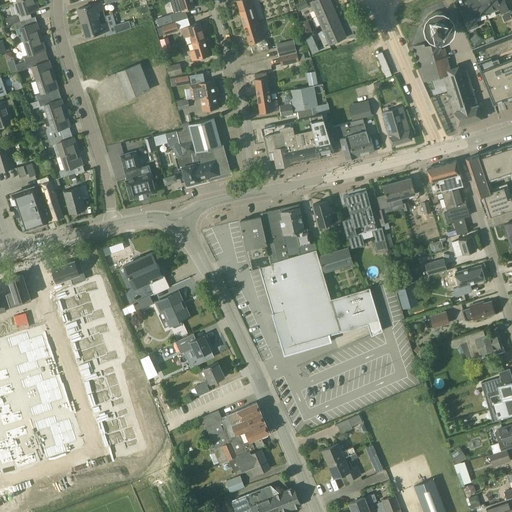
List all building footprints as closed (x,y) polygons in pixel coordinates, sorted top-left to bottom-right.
[(35,0),(19,0),(12,3),(13,3),(17,15),(16,15),(6,18),(9,25),(14,23),(25,19),(32,17),(30,12),(39,9),(35,0)] [(169,0),(174,13),(171,14),(173,22),(187,17),(185,10),(195,7),(192,0),(169,0)] [(245,27),(260,23),(255,7),(253,7),(250,0),(238,0),(242,11),(240,11),(245,27)] [(308,7),(305,0),(296,4),(298,11),(308,7)] [(316,15),(317,16),(333,9),(329,0),(313,0),(310,1),(314,10),(310,12),(312,17),(316,15)] [(474,19),(486,14),(482,5),(484,4),(482,0),(468,0),(467,1),(470,9),(461,13),(468,30),(477,27),(474,19)] [(482,5),(486,14),(500,9),(502,14),(510,11),(505,0),(482,0),(484,4),(482,5)] [(101,2),(78,8),(82,23),(99,18),(97,12),(103,10),(101,2)] [(143,7),(136,12),(142,21),(149,16),(143,7)] [(317,16),(323,31),(340,24),(333,9),(317,16)] [(425,19),(423,25),(423,31),(426,37),(430,41),(435,43),(437,38),(439,38),(441,37),(443,36),(445,35),(447,32),(448,30),(448,27),(446,23),(445,21),(444,20),(446,14),(443,12),(442,12),(435,12),(430,14),(425,19)] [(504,21),(511,18),(509,13),(502,15),(504,21)] [(108,30),(105,16),(99,18),(82,23),(86,36),(108,30)] [(24,41),(41,36),(36,22),(27,25),(25,19),(14,23),(16,30),(20,28),(24,41)] [(129,22),(129,21),(114,25),(116,33),(131,28),(131,26),(134,26),(132,21),(129,22)] [(179,30),(176,22),(157,28),(160,36),(179,30)] [(190,35),(193,43),(204,39),(199,22),(182,28),(184,37),(190,35)] [(265,41),(260,23),(245,27),(250,44),(254,54),(269,50),(266,40),(265,41)] [(346,38),(340,24),(323,31),(329,45),(346,38)] [(311,27),(304,30),(307,36),(314,33),(311,27)] [(511,33),(472,49),(487,89),(488,88),(488,86),(495,83),(501,99),(504,98),(505,100),(505,98),(510,96),(511,99),(511,33)] [(470,40),(478,47),(483,41),(475,34),(470,40)] [(24,41),(20,43),(24,56),(26,62),(38,58),(36,52),(45,49),(41,36),(24,41)] [(164,48),(170,46),(166,37),(160,39),(164,48)] [(204,39),(193,43),(195,49),(189,51),(192,61),(209,55),(204,39)] [(294,43),(277,47),(279,56),(297,52),(296,51),(307,49),(306,45),(296,48),(294,43)] [(314,43),(308,46),(312,53),(318,51),(314,43)] [(425,46),(414,49),(424,82),(443,77),(454,112),(453,113),(457,125),(457,126),(481,119),(481,118),(477,105),(476,106),(466,71),(452,75),(447,57),(442,58),(438,45),(425,48),(425,46)] [(11,52),(5,54),(5,55),(7,60),(13,58),(12,53),(11,52)] [(296,53),(279,57),(281,65),(298,62),(298,60),(296,53)] [(38,58),(26,62),(28,68),(32,66),(37,80),(54,74),(49,60),(40,63),(38,58)] [(151,90),(140,63),(117,72),(127,99),(151,90)] [(182,73),(180,63),(167,67),(169,76),(182,73)] [(255,80),(257,96),(269,94),(266,73),(255,74),(255,80)] [(54,74),(37,80),(41,92),(36,94),(39,100),(51,96),(48,90),(58,87),(54,74)] [(190,84),(188,75),(175,77),(177,86),(190,84)] [(190,85),(192,98),(200,97),(216,94),(216,93),(217,93),(218,92),(218,88),(216,87),(215,88),(214,80),(198,83),(190,85)] [(263,132),(265,140),(264,141),(267,153),(268,153),(271,154),(271,155),(274,155),(276,167),(292,163),(292,161),(333,152),(322,114),(330,112),(328,104),(317,105),(314,85),(309,86),(291,90),(294,110),(298,110),(299,118),(295,119),(296,125),(263,132)] [(216,94),(200,97),(202,111),(219,108),(216,94)] [(269,94),(257,96),(260,113),(278,111),(276,100),(270,101),(269,94)] [(51,96),(39,100),(41,107),(45,105),(49,117),(66,112),(61,99),(52,102),(51,96)] [(177,102),(178,110),(190,108),(188,99),(177,102)] [(0,103),(0,126),(13,122),(6,101),(0,103)] [(293,113),(291,103),(286,104),(279,105),(281,116),(293,113)] [(368,103),(350,107),(352,118),(370,114),(368,103)] [(411,140),(401,107),(381,113),(391,146),(411,140)] [(46,131),(49,139),(63,135),(61,129),(70,126),(66,112),(49,117),(51,125),(49,126),(47,127),(47,129),(46,131)] [(202,151),(209,177),(230,172),(223,145),(221,145),(214,117),(188,124),(192,141),(186,143),(189,154),(202,151)] [(363,119),(350,122),(360,156),(367,154),(367,153),(374,151),(370,137),(368,138),(364,121),(363,119)] [(360,156),(350,122),(331,127),(334,140),(340,139),(346,160),(360,156)] [(192,141),(188,124),(188,123),(187,123),(182,124),(183,130),(177,132),(177,131),(165,134),(168,146),(169,146),(174,150),(176,157),(175,157),(178,169),(182,168),(186,184),(187,184),(189,185),(206,181),(207,179),(209,178),(208,177),(209,177),(202,151),(189,154),(186,143),(192,141)] [(63,135),(49,139),(51,145),(57,143),(62,156),(78,151),(74,137),(65,140),(63,135)] [(154,137),(146,139),(149,152),(157,150),(154,137)] [(480,154),(466,159),(466,160),(467,159),(486,218),(511,209),(511,144),(480,155),(480,154)] [(0,149),(0,172),(14,168),(8,147),(0,149)] [(83,164),(78,151),(62,156),(66,169),(60,171),(62,177),(75,173),(73,167),(83,164)] [(137,151),(121,155),(125,171),(127,171),(129,179),(125,179),(130,199),(140,196),(140,197),(147,195),(147,194),(156,192),(156,190),(158,189),(156,184),(154,184),(151,173),(140,176),(138,168),(141,167),(137,151)] [(443,193),(443,196),(462,191),(459,179),(461,179),(460,175),(457,161),(425,169),(432,193),(442,191),(443,193)] [(36,175),(32,163),(26,165),(30,177),(36,175)] [(26,175),(23,166),(17,168),(20,177),(26,175)] [(176,181),(174,175),(163,179),(165,184),(176,181)] [(397,182),(402,198),(416,194),(411,178),(397,182)] [(55,180),(40,185),(44,196),(38,198),(42,209),(48,207),(53,221),(63,217),(56,198),(58,196),(57,193),(54,193),(53,190),(58,189),(55,180)] [(384,208),(377,210),(381,224),(389,221),(385,208),(391,206),(403,203),(403,202),(402,198),(397,182),(384,186),(386,194),(380,196),(384,208)] [(85,186),(79,187),(63,192),(69,213),(85,209),(83,199),(89,198),(85,186)] [(43,224),(31,188),(12,194),(13,197),(11,198),(13,204),(15,203),(17,209),(15,210),(16,210),(17,215),(17,216),(19,215),(24,230),(43,224)] [(346,195),(343,196),(345,203),(348,202),(352,217),(343,219),(348,237),(349,236),(352,248),(365,245),(363,239),(373,236),(377,251),(382,249),(384,256),(389,254),(382,226),(377,228),(367,190),(346,195)] [(462,191),(443,196),(444,198),(447,212),(444,213),(447,222),(453,220),(457,235),(468,232),(464,217),(469,216),(462,191)] [(327,200),(313,204),(319,226),(321,225),(324,227),(329,226),(334,236),(345,232),(337,212),(332,213),(330,208),(329,208),(327,200)] [(429,201),(422,203),(424,214),(431,212),(429,201)] [(277,208),(260,213),(261,217),(262,224),(270,222),(278,261),(315,250),(316,250),(314,242),(311,243),(308,231),(304,232),(304,231),(291,234),(292,240),(285,241),(284,236),(283,236),(279,220),(283,219),(281,212),(299,208),(298,204),(277,208)] [(304,231),(299,208),(281,212),(283,219),(279,220),(283,236),(284,236),(285,241),(292,240),(291,234),(304,231)] [(261,217),(240,221),(251,269),(278,261),(270,222),(262,224),(261,217)] [(452,242),(454,248),(456,256),(476,250),(472,236),(459,240),(452,242)] [(441,240),(429,243),(431,250),(434,251),(441,249),(443,246),(441,240)] [(122,242),(103,249),(106,255),(124,249),(122,242)] [(354,263),(349,246),(319,255),(324,272),(354,263)] [(382,331),(369,287),(329,299),(315,250),(251,269),(252,270),(260,267),(284,348),(295,345),(330,334),(372,322),(375,334),(382,331)] [(152,252),(124,265),(134,288),(149,281),(155,294),(168,288),(168,287),(167,287),(161,275),(162,275),(152,252)] [(447,270),(444,258),(425,263),(428,275),(447,270)] [(61,265),(53,267),(57,281),(73,277),(75,284),(88,280),(86,272),(81,274),(77,260),(68,263),(68,261),(60,263),(61,265)] [(460,287),(454,288),(456,296),(472,291),(470,285),(485,280),(481,266),(481,264),(455,272),(460,287)] [(13,299),(6,301),(10,314),(18,312),(17,307),(30,303),(23,281),(17,283),(16,281),(8,283),(13,299)] [(76,294),(62,298),(66,310),(65,311),(66,311),(88,304),(84,292),(90,290),(87,283),(74,288),(76,294)] [(409,287),(398,290),(403,308),(415,304),(409,287)] [(178,292),(156,302),(161,313),(166,311),(172,324),(173,326),(175,327),(181,324),(182,323),(180,321),(190,316),(187,311),(186,312),(181,301),(183,301),(178,292)] [(153,304),(150,296),(133,303),(136,311),(153,304)] [(495,314),(491,301),(484,303),(483,302),(469,306),(470,308),(462,310),(465,321),(473,318),(473,320),(495,314)] [(88,304),(66,311),(70,324),(85,319),(87,325),(100,321),(97,314),(92,316),(88,304)] [(446,311),(430,316),(433,328),(449,323),(446,311)] [(90,335),(76,340),(80,352),(79,352),(80,352),(101,345),(97,334),(103,332),(101,325),(88,329),(90,335)] [(483,330),(450,340),(452,347),(454,347),(456,347),(458,346),(460,343),(468,341),(473,357),(493,351),(494,355),(504,351),(503,348),(501,349),(495,333),(485,336),(483,330)] [(29,331),(8,338),(11,347),(24,344),(26,352),(48,345),(44,334),(32,338),(29,331)] [(193,334),(176,342),(181,353),(186,351),(190,361),(191,361),(193,366),(204,361),(201,355),(211,350),(212,350),(205,335),(196,339),(193,334)] [(418,353),(422,349),(417,344),(413,349),(418,353)] [(29,361),(17,365),(20,375),(41,368),(39,361),(51,357),(48,345),(26,352),(29,361)] [(101,345),(80,352),(82,359),(84,365),(98,360),(100,366),(113,362),(111,355),(105,357),(101,345)] [(150,356),(141,360),(144,368),(154,364),(150,356)] [(204,368),(208,378),(205,379),(205,382),(194,387),(199,396),(210,391),(207,385),(224,376),(217,362),(204,368)] [(488,368),(490,374),(502,370),(499,364),(488,368)] [(104,377),(89,381),(93,393),(93,394),(115,387),(111,375),(117,373),(114,366),(102,370),(104,377)] [(43,373),(22,380),(25,389),(37,385),(40,394),(61,387),(63,387),(60,378),(59,379),(58,376),(45,380),(43,373)] [(502,378),(501,377),(481,383),(481,384),(484,383),(488,397),(500,394),(502,401),(494,403),(496,412),(496,413),(497,416),(498,418),(492,419),(492,420),(510,415),(510,416),(511,416),(511,415),(511,414),(511,381),(503,384),(501,378),(502,378)] [(0,407),(3,406),(1,397),(13,393),(10,384),(0,386),(0,407)] [(43,403),(31,407),(34,417),(55,410),(53,403),(65,399),(64,396),(66,395),(63,387),(61,387),(40,394),(43,403)] [(115,387),(93,394),(97,406),(112,401),(114,408),(127,403),(124,397),(119,398),(115,387)] [(232,424),(261,412),(257,402),(238,410),(238,411),(222,418),(218,410),(202,417),(211,438),(233,427),(232,424)] [(0,407),(0,425),(1,427),(22,421),(18,411),(6,415),(3,406),(0,407)] [(117,418),(103,423),(107,435),(128,428),(124,416),(130,414),(128,407),(115,412),(117,418)] [(270,432),(261,412),(232,424),(233,427),(211,438),(215,449),(211,451),(212,453),(210,454),(214,464),(219,462),(219,463),(235,456),(234,455),(249,449),(249,451),(264,444),(261,436),(270,432)] [(362,421),(359,414),(336,424),(341,433),(352,428),(351,426),(362,421)] [(57,415),(36,421),(39,431),(51,427),(54,436),(75,429),(71,418),(59,422),(57,415)] [(367,431),(363,423),(359,424),(358,428),(359,431),(363,432),(367,431)] [(511,424),(496,430),(495,432),(496,437),(497,437),(501,450),(511,446),(511,424)] [(5,440),(0,441),(0,453),(17,448),(14,439),(26,435),(23,426),(2,432),(5,440)] [(128,428),(107,435),(109,442),(109,441),(111,447),(125,443),(127,449),(140,445),(138,438),(132,440),(128,428)] [(57,445),(45,449),(48,458),(69,452),(66,444),(79,440),(75,429),(54,436),(57,445)] [(323,450),(329,463),(355,452),(353,447),(342,452),(338,443),(323,450)] [(17,448),(0,453),(0,466),(12,462),(14,469),(35,462),(32,453),(20,457),(17,448)] [(251,454),(249,451),(249,449),(234,455),(235,456),(236,458),(229,461),(234,472),(240,469),(242,473),(252,469),(254,475),(269,468),(261,450),(251,454)] [(511,461),(507,449),(490,454),(493,467),(511,461)] [(466,456),(463,451),(453,458),(456,463),(466,456)] [(355,452),(329,463),(335,477),(347,472),(350,479),(361,475),(358,466),(353,467),(350,461),(358,458),(355,452)] [(377,457),(371,459),(377,472),(383,469),(377,457)] [(245,487),(240,475),(225,482),(230,493),(245,487)] [(445,511),(433,480),(415,487),(424,511),(445,511)] [(271,485),(231,501),(235,511),(283,511),(301,505),(293,487),(274,495),(271,485)] [(186,497),(191,505),(198,501),(193,493),(186,497)] [(377,500),(374,493),(349,503),(352,511),(370,511),(367,504),(377,500)] [(389,511),(400,508),(395,494),(382,500),(386,511),(389,511)] [(470,504),(479,500),(477,494),(468,497),(470,504)] [(497,506),(499,511),(511,511),(511,509),(511,508),(511,509),(508,502),(497,506)] [(210,511),(207,503),(192,509),(193,511),(210,511)]
